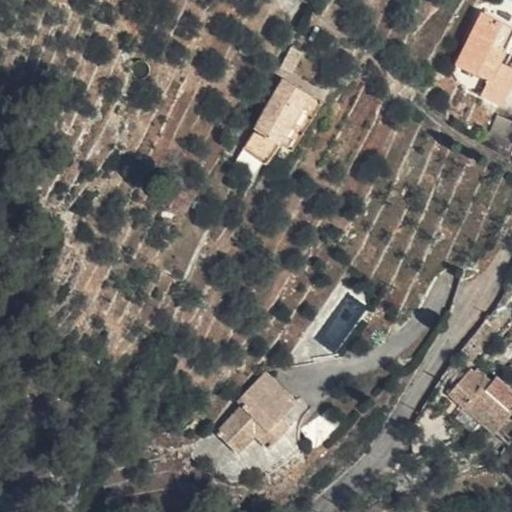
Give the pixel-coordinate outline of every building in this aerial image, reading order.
[(511,28),(511,21),(487,7),(453,70),(477,82),(469,100),(495,114),(511,78),(511,67),(498,60),(511,28)] [(511,28),(498,60),(511,67),(511,62),(510,61),(511,55),(511,49),(511,47),(511,28)] [(290,55),(279,47),(266,65),(278,73),(290,55)] [(269,144),(301,98),(276,81),(232,143),(258,161),(269,144)] [(316,107),(301,98),(269,144),(283,154),(316,107)] [(264,431),(291,402),(258,372),(229,400),(233,406),(206,432),(229,454),(247,437),(261,450),(272,438),(264,431)] [(455,411),(478,385),(465,375),(462,379),(457,376),(439,399),(455,411)] [(509,410),(511,405),(511,402),(483,379),(478,385),(509,410)] [(487,435),(509,410),(478,385),(455,411),(457,412),(473,424),(482,431),(487,435)] [(447,424),(463,437),(473,424),(457,412),(447,424)]
